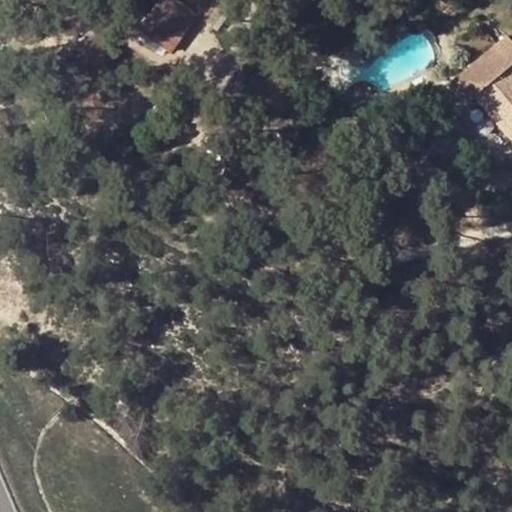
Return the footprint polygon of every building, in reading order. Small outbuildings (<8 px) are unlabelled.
[(142,59),(175,20),(151,0),(132,0),(107,30),(142,59)] [(216,0),(179,0),(179,1),(203,20),(216,0)] [(281,119),(299,94),(263,68),(246,94),(281,119)] [(511,72),(508,68),(487,87),(475,96),(511,139),(511,72)] [(478,77),(467,87),(475,96),(487,87),(478,77)] [(236,224),(232,236),(264,244),(268,232),(236,224)]
